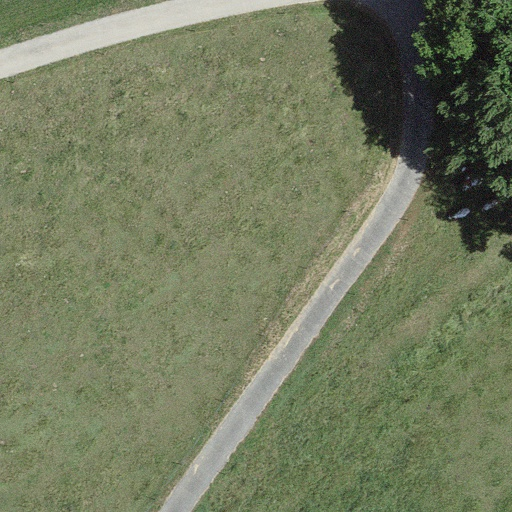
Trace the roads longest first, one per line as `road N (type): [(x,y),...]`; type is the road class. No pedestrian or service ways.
road 1 (unclassified): [(399,0),(421,99),(417,156),(405,185),(178,511)]
road 2 (unclassified): [(221,0),(0,71)]
